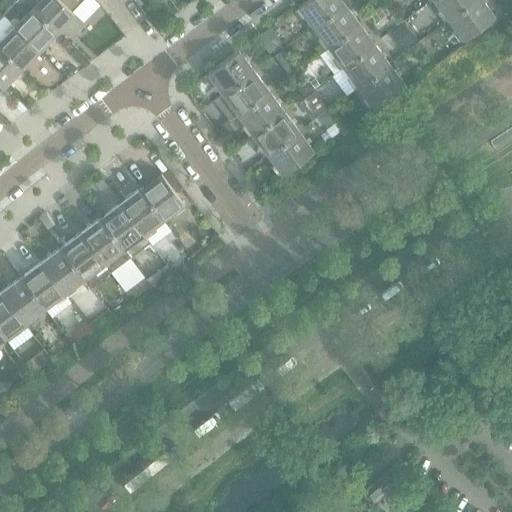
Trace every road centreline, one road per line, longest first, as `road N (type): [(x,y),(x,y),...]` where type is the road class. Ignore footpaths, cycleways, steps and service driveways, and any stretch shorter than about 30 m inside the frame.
road 1 (secondary): [(73,511),(511,203)]
road 2 (secondary): [(281,269),(0,483)]
road 3 (secondary): [(511,110),(281,269)]
road 4 (residential): [(281,269),(145,81)]
road 5 (residential): [(0,190),(145,81)]
road 6 (residential): [(145,81),(251,0)]
